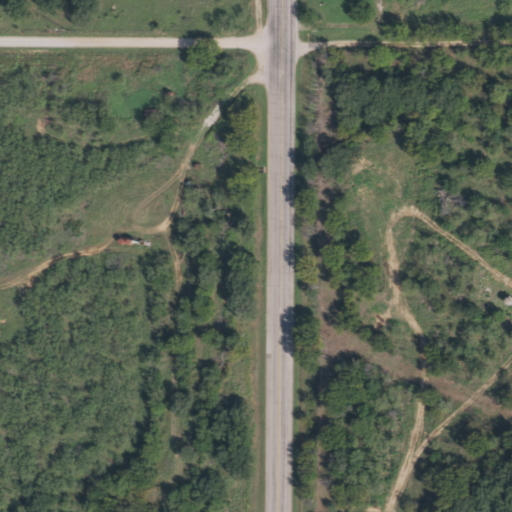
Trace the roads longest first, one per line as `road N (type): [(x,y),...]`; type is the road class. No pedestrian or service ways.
road 1 (primary): [(284,511),(291,0)]
road 2 (residential): [(291,43),(0,40)]
